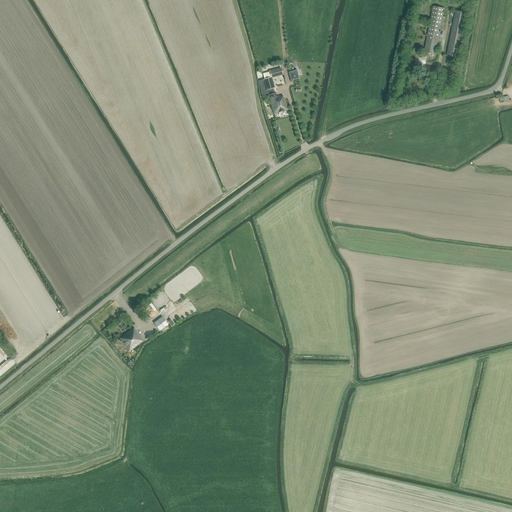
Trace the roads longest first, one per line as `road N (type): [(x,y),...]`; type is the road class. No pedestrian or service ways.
road 1 (unclassified): [(511,49),(498,87),(356,124),(273,169),(0,388)]
road 2 (track): [(336,237),(325,210),(332,178),(322,140),(349,0)]
